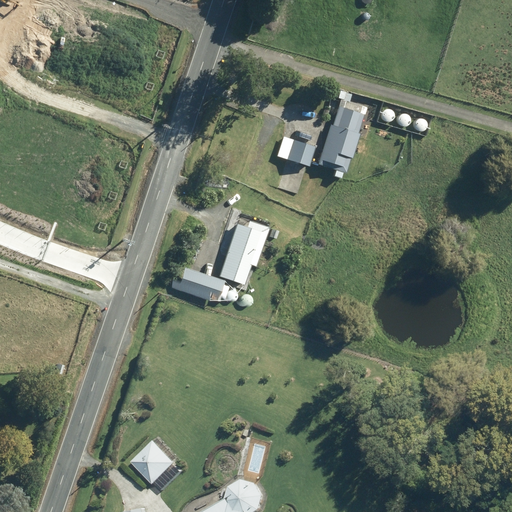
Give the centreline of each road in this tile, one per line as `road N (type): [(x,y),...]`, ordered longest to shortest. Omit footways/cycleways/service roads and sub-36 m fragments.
road 1 (tertiary): [(226,0),(53,511)]
road 2 (unknown): [(178,142),(0,80)]
